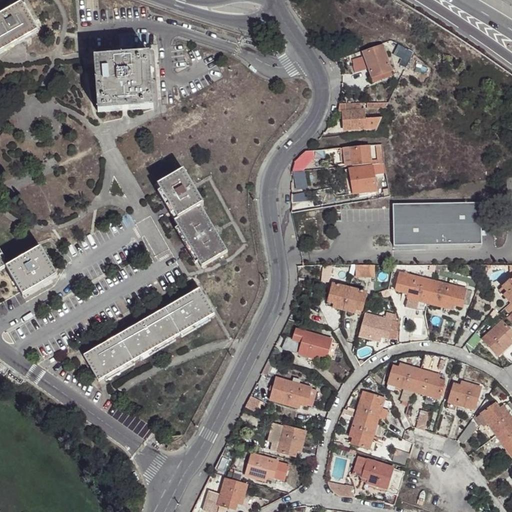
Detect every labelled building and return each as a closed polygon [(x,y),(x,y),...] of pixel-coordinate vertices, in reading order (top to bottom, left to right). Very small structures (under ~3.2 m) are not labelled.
[(0,13),(0,47),(34,28),(20,2),(0,13)] [(373,78),(390,71),(381,46),(364,52),(373,78)] [(148,51),(93,57),(97,113),(153,108),(148,51)] [(392,76),(390,71),(373,78),(371,78),(372,82),(392,76)] [(339,103),(338,111),(343,111),(362,110),(361,103),(339,103)] [(364,110),(362,110),(343,111),(344,129),(364,128),(364,117),(364,110)] [(377,127),(382,117),(364,117),(364,128),(377,127)] [(381,144),(369,145),(370,149),(377,149),(379,162),(384,162),(381,144)] [(369,145),(351,146),(353,165),(371,163),(370,149),(369,145)] [(305,173),(309,154),(298,152),(294,170),(305,173)] [(373,166),(350,170),(354,194),(377,190),(373,166)] [(176,222),(200,208),(203,207),(183,172),(157,186),(176,222)] [(480,203),(393,204),(393,245),(481,244),(480,203)] [(200,208),(176,222),(174,224),(199,270),(226,255),(200,208)] [(38,248),(3,268),(18,295),(53,275),(38,248)] [(331,266),(323,266),(322,281),(329,282),(331,266)] [(372,266),(356,266),(356,278),(375,278),(374,266),(372,266)] [(426,303),(432,282),(407,275),(405,281),(398,280),(395,291),(408,295),(407,299),(426,303)] [(504,296),(510,303),(511,301),(511,277),(503,286),(507,292),(505,295),(504,296)] [(450,280),(448,286),(465,291),(467,285),(450,280)] [(448,286),(432,282),(426,303),(442,306),(446,308),(447,304),(454,305),(461,307),(462,303),(465,291),(448,286)] [(343,310),(349,289),(333,285),(328,302),(333,305),(333,308),(343,310)] [(366,294),(349,289),(343,310),(354,313),(355,310),(362,311),(366,294)] [(472,292),(465,291),(462,303),(469,305),(472,292)] [(210,316),(196,292),(157,313),(171,338),(210,316)] [(424,310),(426,303),(407,299),(405,298),(405,306),(413,309),(424,310)] [(442,306),(426,303),(424,310),(441,314),(442,306)] [(171,338),(157,313),(118,335),(133,361),(171,338)] [(388,335),(391,321),(365,315),(360,336),(380,341),(381,337),(382,334),(388,335)] [(398,322),(391,321),(388,335),(397,337),(398,322)] [(502,323),(483,339),(482,340),(496,356),(511,344),(508,339),(506,337),(511,332),(502,323)] [(297,330),(294,339),(299,340),(303,341),(305,332),(297,330)] [(321,352),(327,353),(331,339),(305,332),(303,341),(299,353),(318,359),(320,355),(321,352)] [(482,340),(483,339),(476,334),(468,344),(474,349),(482,340)] [(133,361),(118,335),(79,357),(94,383),(133,361)] [(294,339),(288,336),(282,348),(296,352),(299,340),(294,339)] [(273,359),(267,371),(275,374),(281,363),(273,359)] [(413,391),(419,370),(401,365),(399,369),(398,372),(392,371),(388,384),(413,391)] [(439,376),(419,370),(413,391),(438,399),(442,386),(437,384),(438,381),(439,376)] [(270,398),(279,401),(285,380),(277,377),(270,398)] [(285,380),(279,401),(297,408),(299,403),(300,399),(307,401),(311,389),(299,385),(293,382),(285,380)] [(448,403),(455,405),(474,410),(480,389),(461,383),(460,387),(459,392),(451,390),(448,403)] [(317,390),(311,389),(307,401),(306,405),(311,406),(317,390)] [(362,398),(355,419),(377,425),(384,399),(372,395),(370,401),(366,399),(362,398)] [(453,412),(455,405),(448,403),(445,409),(453,412)] [(497,436),(511,424),(511,418),(503,407),(500,409),(496,412),(492,406),(481,414),(487,423),(497,436)] [(430,413),(422,410),(419,424),(426,425),(430,413)] [(482,426),(487,423),(481,414),(476,417),(482,426)] [(377,425),(355,419),(349,436),(354,438),(358,439),(356,445),(369,450),(377,425)] [(511,424),(497,436),(511,456),(511,424)] [(269,450),(290,456),(292,450),(296,451),(300,452),(305,433),(276,425),(269,450)] [(268,474),(273,476),(277,463),(252,455),(246,477),(265,482),(267,478),(268,474)] [(393,468),(368,460),(367,462),(366,464),(364,473),(370,475),(368,479),(367,483),(386,488),(393,468)] [(355,470),(364,473),(366,464),(358,462),(355,470)] [(404,472),(393,468),(386,488),(398,492),(404,472)] [(231,478),(230,481),(239,484),(240,480),(242,473),(234,471),(231,478)] [(219,505),(233,509),(235,503),(238,504),(242,505),(248,486),(239,484),(230,481),(227,480),(219,505)] [(350,488),(326,482),(329,489),(335,494),(341,497),(349,498),(350,488)]
